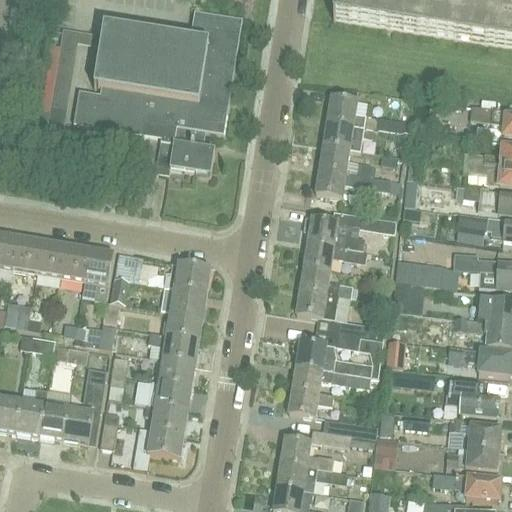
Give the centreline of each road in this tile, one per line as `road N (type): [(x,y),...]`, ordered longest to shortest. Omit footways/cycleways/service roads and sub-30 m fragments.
road 1 (residential): [(241,253),(287,0)]
road 2 (residential): [(211,503),(241,253)]
road 3 (residential): [(241,253),(0,215)]
road 4 (residential): [(15,511),(25,481),(40,475),(211,503)]
